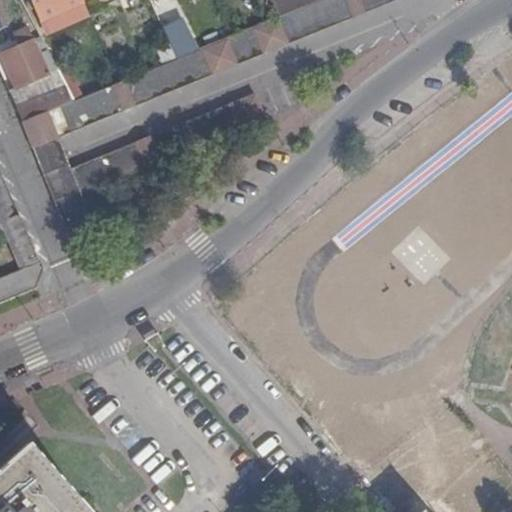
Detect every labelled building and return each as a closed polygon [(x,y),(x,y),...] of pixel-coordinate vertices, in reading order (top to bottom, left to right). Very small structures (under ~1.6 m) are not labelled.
[(62,134),(400,0),(327,0),(282,19),(235,38),(200,52),(184,58),(178,60),(121,83),(74,102),(35,118),(23,123),(77,249),(102,240),(84,193),(150,167),(139,140),(74,166),(62,134)] [(80,0),(32,0),(41,20),(81,3),(80,0)] [(273,0),(282,19),(327,0),(273,0)] [(164,29),(178,60),(184,58),(200,52),(184,20),(164,29)] [(48,76),(34,42),(0,57),(15,90),(48,76)] [(57,106),(50,91),(31,99),(37,115),(57,106)] [(155,134),(166,159),(270,119),(259,93),(155,134)] [(371,470),(467,471),(337,319),(337,296),(488,168),(510,193),(511,191),(511,96),(464,137),(441,110),(253,270),(299,324),(268,350),(371,470)] [(155,134),(139,140),(150,167),(166,159),(155,134)] [(0,231),(25,221),(0,164),(0,231)] [(0,280),(0,309),(40,293),(49,272),(45,262),(0,280)] [(0,475),(0,511),(88,511),(31,449),(0,475)]
